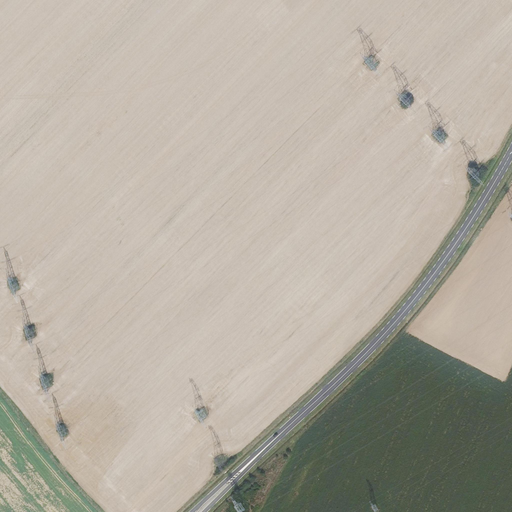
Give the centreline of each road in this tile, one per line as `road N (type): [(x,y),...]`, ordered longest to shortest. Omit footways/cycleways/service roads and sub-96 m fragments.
road 1 (secondary): [(195,511),(421,292),(511,147)]
road 2 (track): [(0,396),(101,511)]
